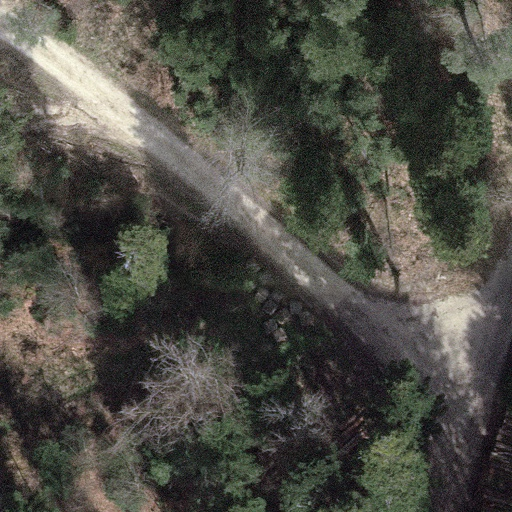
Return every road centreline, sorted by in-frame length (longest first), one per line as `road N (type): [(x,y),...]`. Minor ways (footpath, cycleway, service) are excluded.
road 1 (track): [(464,415),(115,101),(0,36)]
road 2 (track): [(446,511),(511,246)]
